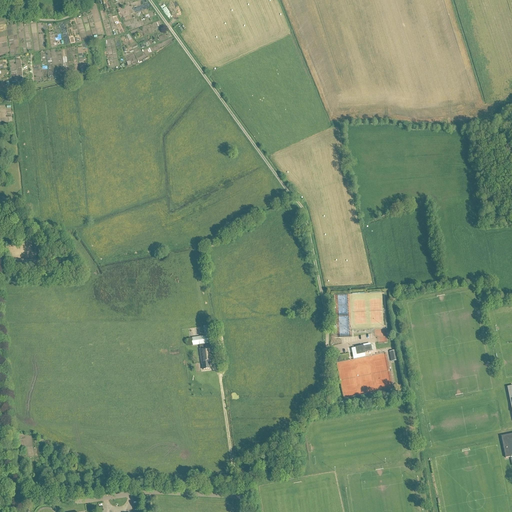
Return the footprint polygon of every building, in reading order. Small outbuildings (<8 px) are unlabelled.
[(9,260),(9,270),(25,270),(26,261),(9,260)] [(192,339),(193,345),(211,343),(209,326),(203,327),(204,335),(203,335),(204,337),(205,336),(205,337),(192,339)] [(363,347),(363,346),(355,348),(356,356),(365,354),(364,353),(372,351),(373,351),(372,346),(371,346),(363,347)] [(209,363),(213,363),(211,349),(199,350),(201,364),(202,364),(203,370),(210,369),(209,363)] [(398,361),(396,351),(389,352),(391,362),(398,361)] [(511,434),(501,437),(505,459),(510,458),(511,457),(511,434)]
